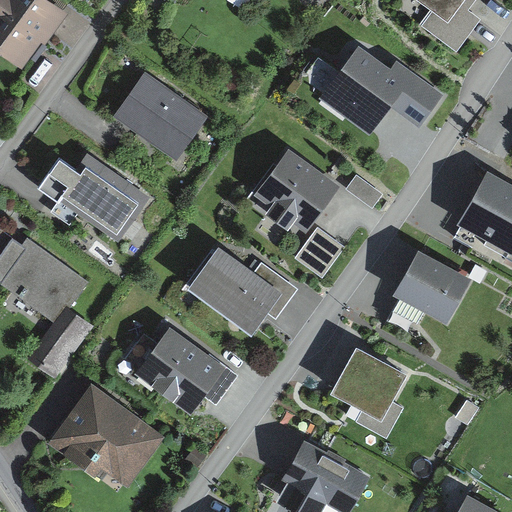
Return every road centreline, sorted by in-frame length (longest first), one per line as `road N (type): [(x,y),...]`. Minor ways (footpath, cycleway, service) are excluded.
road 1 (residential): [(182,511),(511,38)]
road 2 (residential): [(120,0),(0,162)]
